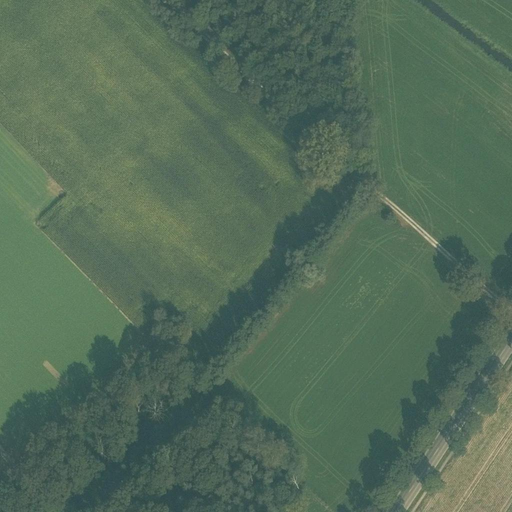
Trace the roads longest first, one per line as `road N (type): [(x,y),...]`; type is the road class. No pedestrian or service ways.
road 1 (track): [(164,0),(511,315)]
road 2 (secondary): [(511,338),(396,511)]
